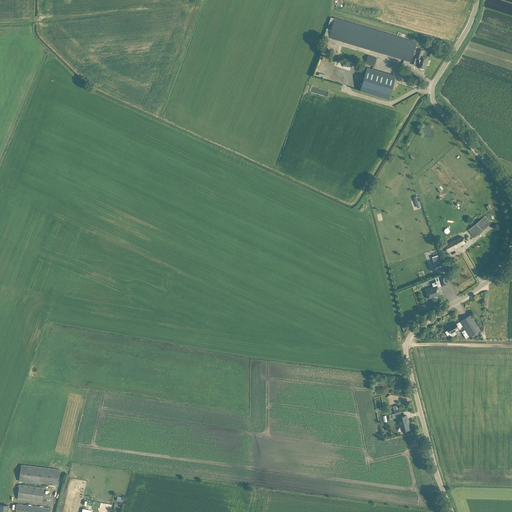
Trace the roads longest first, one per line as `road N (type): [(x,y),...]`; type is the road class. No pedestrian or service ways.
road 1 (unclassified): [(451,511),(407,339),(489,280),(511,247)]
road 2 (unclassified): [(511,199),(431,96),(476,0)]
